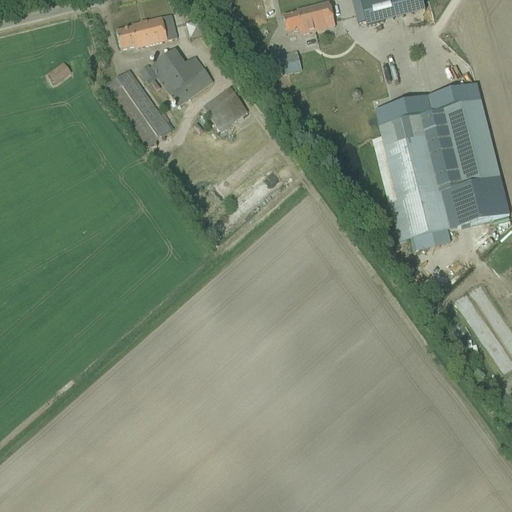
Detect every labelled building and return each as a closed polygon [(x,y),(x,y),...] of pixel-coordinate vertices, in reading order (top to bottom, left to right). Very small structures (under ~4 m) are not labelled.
[(350,0),(357,25),(365,23),(366,28),(385,23),(379,0),(350,0)] [(282,19),(285,29),(286,36),(299,32),(300,38),(335,29),(329,5),(296,14),(297,16),(282,19)] [(131,27),(132,30),(115,34),(120,52),(134,49),(134,51),(177,41),(171,18),(131,27)] [(201,23),(186,27),(190,42),(205,38),(201,23)] [(150,70),(178,109),(213,84),(195,59),(183,67),(173,53),(150,70)] [(272,60),(277,79),(292,75),(287,56),(272,60)] [(47,77),(54,86),(71,75),(64,65),(47,77)] [(139,75),(146,84),(148,87),(157,80),(148,68),(139,75)] [(102,91),(145,152),(172,134),(175,132),(163,115),(160,117),(129,73),(102,91)] [(202,110),(220,135),(247,115),(229,91),(202,110)] [(499,180),(480,103),(441,113),(460,190),(499,180)] [(390,206),(400,245),(457,231),(447,192),(440,194),(426,139),(397,147),(395,136),(382,139),(398,204),(390,206)] [(270,173),(249,192),(260,204),(281,185),(270,173)] [(191,174),(178,186),(185,194),(198,182),(191,174)] [(204,208),(234,188),(227,177),(206,191),(202,184),(193,190),(204,208)] [(480,224),(490,214),(479,203),(469,212),(480,224)]
